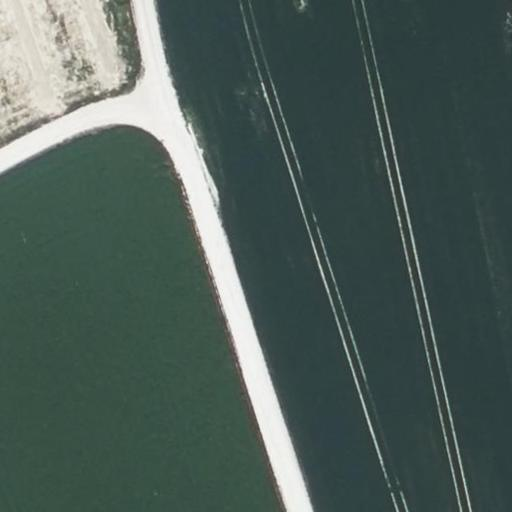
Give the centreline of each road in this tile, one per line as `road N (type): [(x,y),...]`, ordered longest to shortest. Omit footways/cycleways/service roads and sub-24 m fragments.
road 1 (track): [(143,0),(162,95),(294,511)]
road 2 (unclassified): [(162,95),(56,127),(0,154)]
